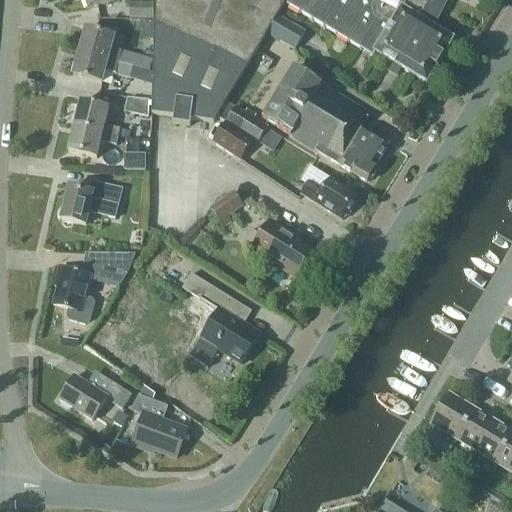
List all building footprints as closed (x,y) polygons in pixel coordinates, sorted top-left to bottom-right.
[(83,0),(87,12),(116,2),(114,0),(83,0)] [(157,0),(151,116),(213,125),(224,104),(264,37),(275,19),(282,7),(283,8),(287,0),(157,0)] [(436,6),(423,0),(287,0),(283,8),(372,60),(375,55),(426,86),(452,42),(419,21),(428,5),(434,9),(436,6)] [(152,21),(152,5),(127,5),(127,20),(152,21)] [(275,19),(264,37),(292,52),(303,34),(275,19)] [(107,62),(132,70),(147,74),(150,61),(111,50),(114,39),(85,31),(79,54),(107,62)] [(129,82),(132,70),(107,62),(79,54),(72,78),(101,86),(104,74),(129,82)] [(366,184),(367,182),(371,180),(375,174),(374,170),(376,167),(375,167),(388,146),(361,130),(369,116),(292,70),(261,121),(366,184)] [(147,120),(147,102),(126,100),(122,114),(147,120)] [(73,130),(117,139),(119,131),(104,128),(108,111),(79,104),(73,130)] [(258,146),(268,130),(224,104),(213,125),(212,125),(221,130),(224,125),(258,146)] [(151,145),(151,123),(138,123),(138,145),(151,145)] [(240,163),(252,143),(224,125),(221,130),(211,145),(240,163)] [(115,148),(117,139),(73,130),(67,154),(95,160),(99,144),(115,148)] [(144,173),(144,156),(122,155),(122,172),(144,173)] [(356,199),(329,182),(322,193),(308,185),(301,197),(341,222),(347,213),(349,215),(355,205),(353,204),(356,199)] [(114,221),(122,191),(90,184),(87,194),(68,189),(60,222),(85,228),(88,214),(114,221)] [(219,224),(242,208),(233,195),(210,211),(219,224)] [(140,217),(138,214),(134,213),(130,215),(129,219),(131,223),(136,224),(139,222),(140,217)] [(295,281),(310,256),(295,246),(299,241),(270,223),(250,254),(266,263),(267,261),(280,269),(278,271),(295,281)] [(127,276),(135,256),(84,255),(80,275),(59,269),(53,288),(57,289),(52,307),(68,311),(66,318),(69,322),(84,326),(88,323),(93,305),(90,301),(84,299),(87,286),(92,288),(96,280),(120,287),(127,276)] [(199,303),(208,289),(208,288),(191,277),(181,292),(199,303)] [(240,367),(259,337),(218,312),(200,342),(240,367)] [(109,352),(118,337),(106,330),(97,345),(109,352)] [(132,397),(94,373),(86,387),(73,379),(58,402),(91,423),(105,402),(122,413),(132,397)] [(152,403),(154,396),(143,389),(139,397),(152,403)] [(456,442),(474,412),(448,396),(429,426),(456,442)] [(175,461),(186,433),(161,423),(166,409),(138,398),(130,414),(142,418),(131,447),(145,453),(146,450),(175,461)] [(475,454),(494,424),(474,412),(456,442),(475,454)] [(121,430),(127,418),(117,413),(111,424),(121,430)] [(495,466),(511,437),(511,434),(494,424),(475,454),(495,466)] [(511,437),(495,466),(511,475),(511,437)] [(438,440),(432,449),(446,457),(452,448),(438,440)] [(428,471),(435,458),(424,451),(416,463),(428,471)] [(401,511),(385,502),(378,511),(401,511)]
